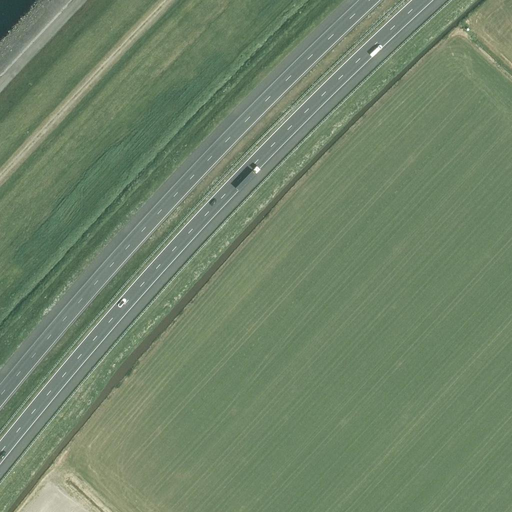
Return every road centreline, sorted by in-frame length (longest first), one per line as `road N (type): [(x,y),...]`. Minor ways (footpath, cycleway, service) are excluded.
road 1 (motorway): [(0,459),(195,231),(427,0)]
road 2 (motorway): [(364,0),(168,197),(0,392)]
road 3 (track): [(0,176),(166,0)]
